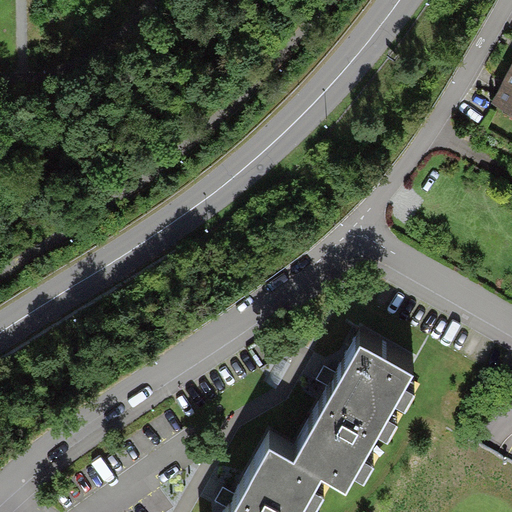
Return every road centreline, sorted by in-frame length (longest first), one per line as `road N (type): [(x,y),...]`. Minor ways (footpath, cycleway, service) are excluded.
road 1 (secondary): [(399,0),(260,154),(202,202),(0,332)]
road 2 (residential): [(353,229),(243,322),(0,501)]
road 3 (residential): [(510,0),(457,98),(353,229)]
road 4 (residential): [(353,229),(511,322)]
